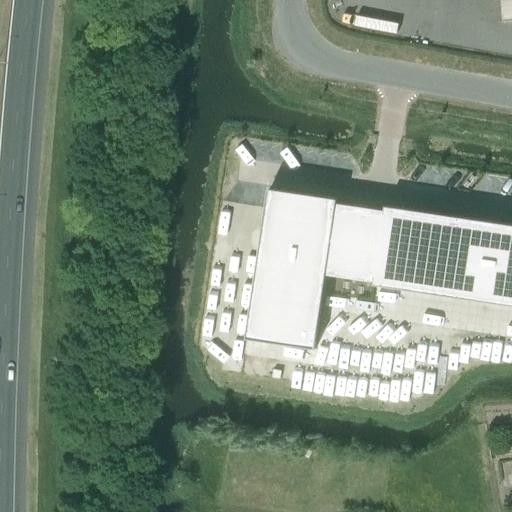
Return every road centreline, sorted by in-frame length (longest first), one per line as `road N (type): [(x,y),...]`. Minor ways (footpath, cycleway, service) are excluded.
road 1 (unclassified): [(511,98),(328,66),(288,40),(287,0)]
road 2 (motorway): [(0,226),(20,0)]
